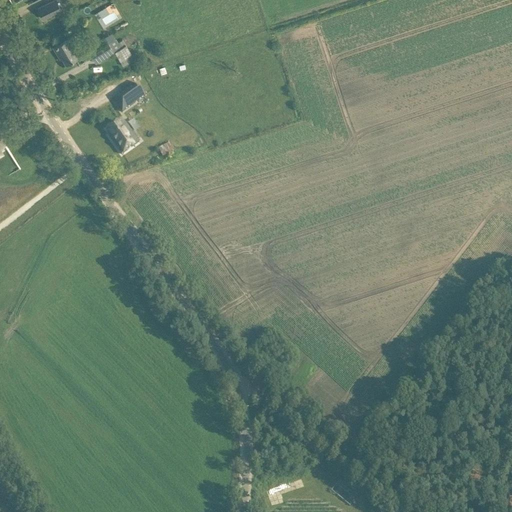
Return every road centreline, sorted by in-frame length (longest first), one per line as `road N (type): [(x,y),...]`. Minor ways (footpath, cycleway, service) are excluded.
road 1 (unclassified): [(245,511),(247,442),(220,351),(72,154),(0,31)]
road 2 (track): [(236,384),(264,394),(408,511)]
